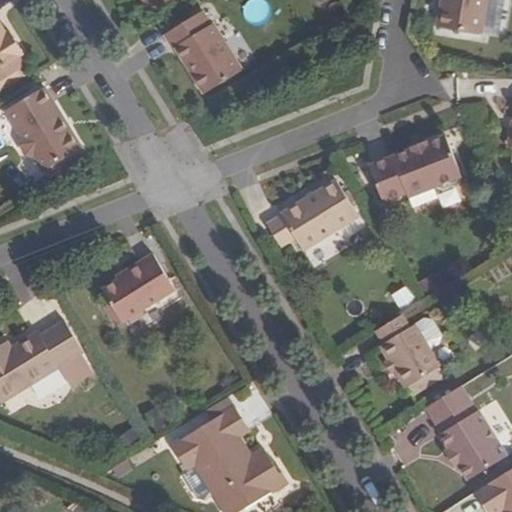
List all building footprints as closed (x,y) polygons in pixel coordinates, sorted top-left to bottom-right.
[(146,0),(153,9),(168,0),(146,0)] [(247,0),(247,19),(268,20),(269,0),(247,0)] [(480,31),(484,0),(439,0),(435,23),(480,31)] [(495,0),(490,30),(503,33),(509,0),(495,0)] [(196,68),(193,70),(206,91),(245,68),(216,21),(214,22),(206,9),(167,32),(176,47),(179,46),(187,59),(190,57),(196,68)] [(12,40),(8,34),(0,20),(0,68),(25,53),(16,38),(12,40)] [(187,59),(193,70),(196,68),(190,57),(187,59)] [(84,146),(46,86),(9,109),(25,135),(22,144),(28,154),(38,157),(43,166),(54,166),(84,146)] [(414,149),(412,145),(392,153),(393,156),(370,165),(382,197),(405,189),(407,193),(433,183),(442,187),(453,183),(457,175),(461,173),(446,133),(427,140),(428,144),(414,149)] [(411,143),(412,145),(414,149),(428,144),(427,140),(426,138),(411,143)] [(360,212),(338,177),(283,211),(269,221),(283,243),(298,234),(305,246),(360,212)] [(438,193),(414,203),(417,212),(442,203),(438,193)] [(128,272),(117,279),(102,289),(122,319),(174,287),(152,253),(126,269),(128,272)] [(116,276),(117,279),(128,272),(126,269),(116,276)] [(431,347),(416,322),(411,325),(403,312),(377,328),(385,340),(381,343),(407,386),(441,365),(431,347)] [(416,322),(431,347),(441,342),(444,332),(434,316),(425,316),(416,322)] [(2,354),(0,350),(0,400),(1,402),(83,350),(63,320),(39,336),(36,331),(11,348),(2,354)] [(0,350),(2,354),(11,348),(6,342),(0,345),(0,350)] [(452,446),(461,463),(470,477),(509,453),(480,408),(478,409),(462,384),(429,405),(444,430),(443,431),(452,446)] [(235,511),(290,478),(278,459),(276,460),(266,445),(247,457),(242,452),(249,446),(240,433),(250,426),(236,405),(173,443),(188,467),(197,462),(229,511),(235,511)] [(461,463),(452,446),(449,449),(458,464),(461,463)] [(509,511),(511,511),(511,466),(478,488),(492,511),(497,511),(506,507),(509,511)]
